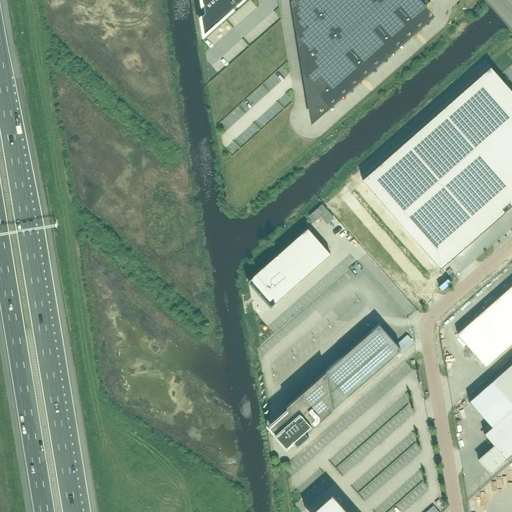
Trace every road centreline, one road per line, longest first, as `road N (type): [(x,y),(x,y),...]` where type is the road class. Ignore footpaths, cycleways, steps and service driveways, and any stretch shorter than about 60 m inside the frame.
road 1 (motorway): [(72,511),(0,64)]
road 2 (unclassified): [(457,511),(424,331),(511,245)]
road 3 (motorway): [(0,245),(43,511)]
